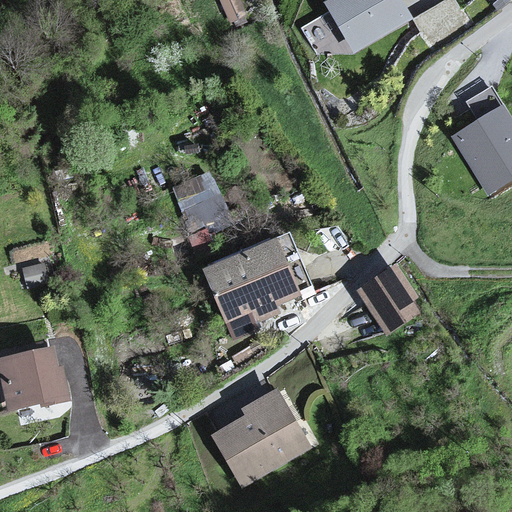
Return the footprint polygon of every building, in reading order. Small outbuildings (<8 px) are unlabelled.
[(243,0),(221,0),(219,1),(234,28),(253,17),(243,0)] [(402,0),(324,0),(322,1),(354,55),(414,20),(402,0)] [(458,3),(417,28),(431,50),(471,25),(458,3)] [(511,116),(504,103),(452,134),(490,195),(511,181),(511,116)] [(192,214),(226,201),(213,167),(179,179),(192,214)] [(280,235),(205,266),(229,325),(305,294),(280,235)] [(48,263),(24,268),(28,287),(52,282),(48,263)] [(396,265),(361,287),(390,332),(424,309),(396,265)] [(52,347),(0,358),(0,363),(10,407),(63,395),(52,347)] [(247,416),(213,435),(242,487),(312,448),(278,388),(243,407),(247,416)]
